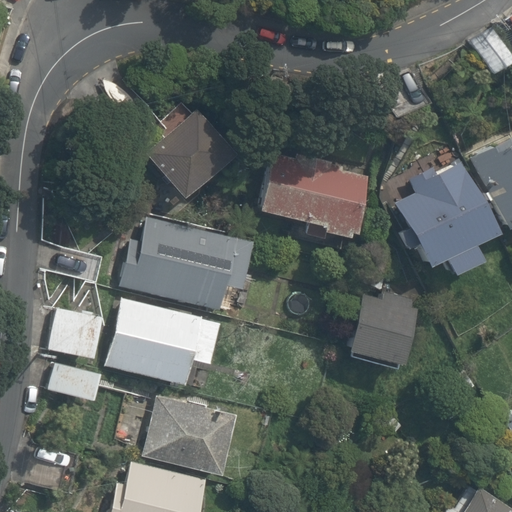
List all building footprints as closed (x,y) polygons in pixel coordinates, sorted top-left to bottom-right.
[(511,57),(490,25),(468,39),(488,72),(511,57)] [(229,153),(193,108),(136,153),(172,198),(229,153)] [(511,137),(467,157),(501,234),(511,229),(511,137)] [(363,164),(268,140),(249,213),(345,236),(363,164)] [(410,192),(386,205),(420,264),(438,258),(446,273),(477,259),(470,243),(494,233),(457,156),(406,180),(410,192)] [(242,239),(137,211),(116,287),(208,311),(213,284),(227,288),(242,239)] [(377,298),(352,293),(338,350),(398,366),(412,298),(378,291),(377,298)] [(206,322),(115,297),(104,366),(175,382),(180,360),(196,362),(206,322)] [(107,326),(54,311),(41,358),(95,372),(107,326)] [(57,368),(47,397),(100,416),(110,387),(57,368)] [(231,416),(152,397),(139,450),(214,475),(231,416)] [(187,511),(197,477),(125,458),(111,511),(187,511)] [(511,511),(511,509),(471,480),(442,511),(511,511)]
